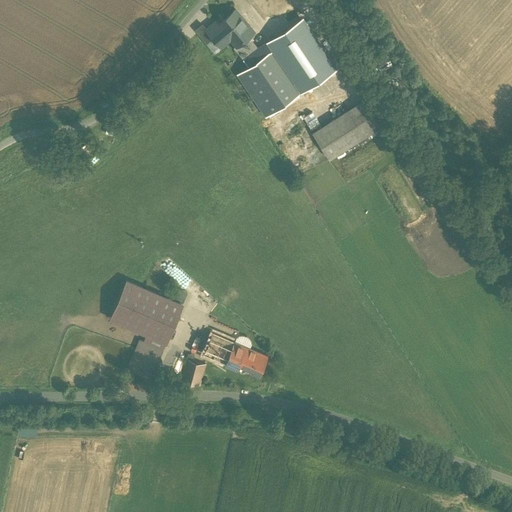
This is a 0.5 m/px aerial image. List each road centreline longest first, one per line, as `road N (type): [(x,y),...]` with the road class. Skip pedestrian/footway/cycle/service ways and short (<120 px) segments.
road 1 (unclassified): [(511,482),(291,406),(238,398),(0,398)]
road 2 (unclassified): [(0,147),(96,116),(201,0)]
